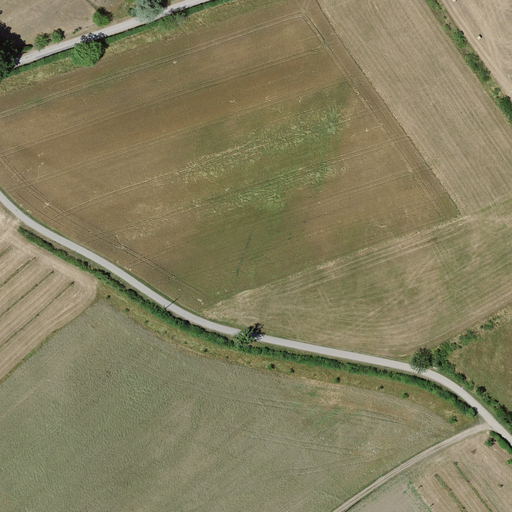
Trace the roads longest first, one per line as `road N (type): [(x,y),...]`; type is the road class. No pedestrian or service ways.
road 1 (residential): [(511,442),(464,395),(427,373),(178,311),(35,226),(0,195)]
road 2 (residential): [(0,67),(198,0)]
road 3 (track): [(493,424),(414,458),(335,511)]
